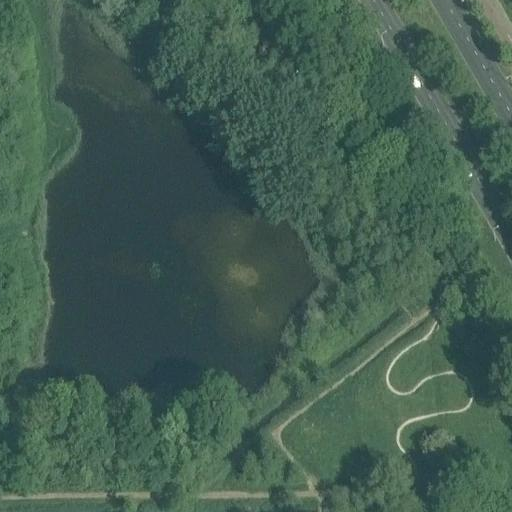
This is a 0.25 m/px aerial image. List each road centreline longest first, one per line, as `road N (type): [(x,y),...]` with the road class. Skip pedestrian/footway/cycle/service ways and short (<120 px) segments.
road 1 (primary): [(371,0),(511,235)]
road 2 (primary): [(511,119),(442,0)]
